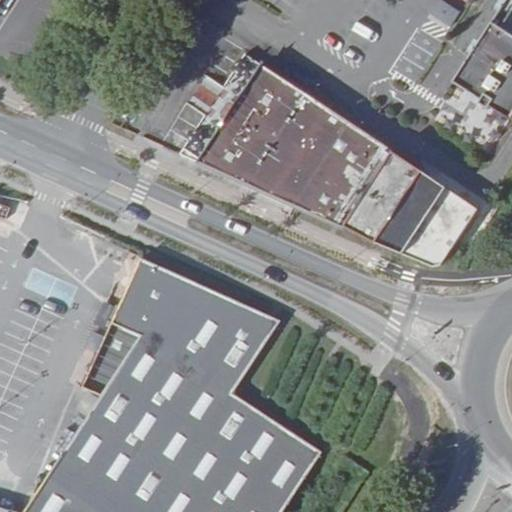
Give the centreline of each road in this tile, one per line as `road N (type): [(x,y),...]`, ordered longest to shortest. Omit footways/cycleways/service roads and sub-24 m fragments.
road 1 (unclassified): [(323,282),(62,161)]
road 2 (unclassified): [(323,282),(468,392)]
road 3 (residential): [(62,161),(145,0)]
road 4 (unclassified): [(492,319),(323,282)]
